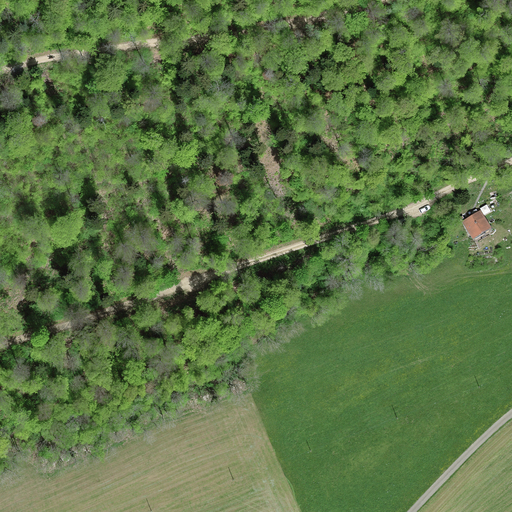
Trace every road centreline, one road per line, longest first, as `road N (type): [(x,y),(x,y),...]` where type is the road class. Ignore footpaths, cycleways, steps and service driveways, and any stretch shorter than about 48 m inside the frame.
road 1 (track): [(0,343),(153,297),(511,165)]
road 2 (track): [(382,0),(0,69)]
